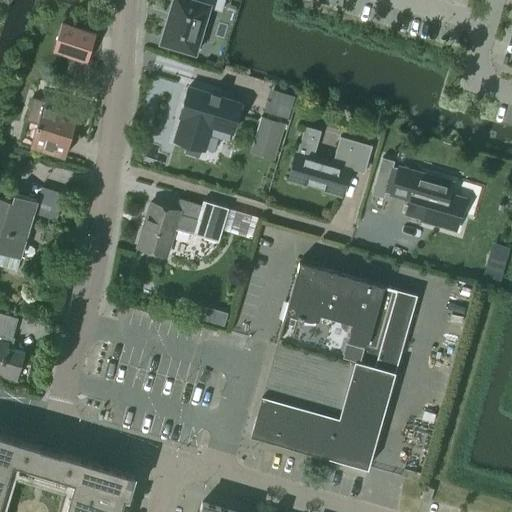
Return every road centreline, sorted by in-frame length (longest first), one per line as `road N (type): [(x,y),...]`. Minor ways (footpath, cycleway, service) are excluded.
road 1 (residential): [(47,423),(114,160)]
road 2 (residential): [(348,232),(114,160)]
road 3 (residential): [(176,460),(348,511)]
road 4 (residential): [(114,160),(130,0)]
road 5 (residential): [(47,423),(176,460)]
